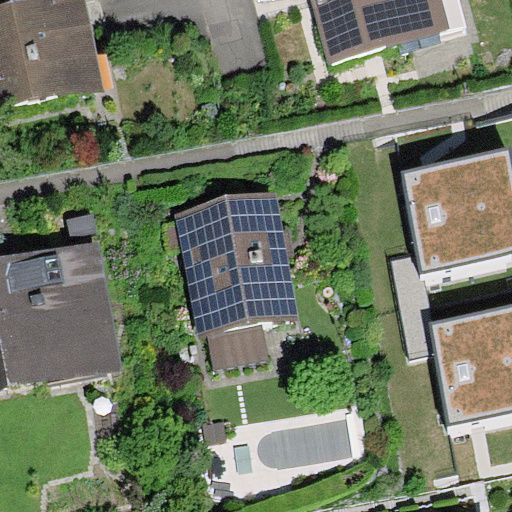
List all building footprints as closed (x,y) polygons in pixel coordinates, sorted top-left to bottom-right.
[(82,0),(80,0),(0,20),(0,116),(3,127),(108,99),(82,0)] [(309,0),(328,69),(454,35),(445,2),(453,0),(309,0)] [(511,167),(510,154),(407,171),(424,271),(511,256),(511,167)] [(277,360),(272,331),(300,326),(279,200),(180,216),(200,342),(207,341),(212,370),(277,360)] [(104,252),(0,268),(0,399),(125,379),(104,252)] [(511,309),(434,324),(452,423),(511,412),(511,309)]
